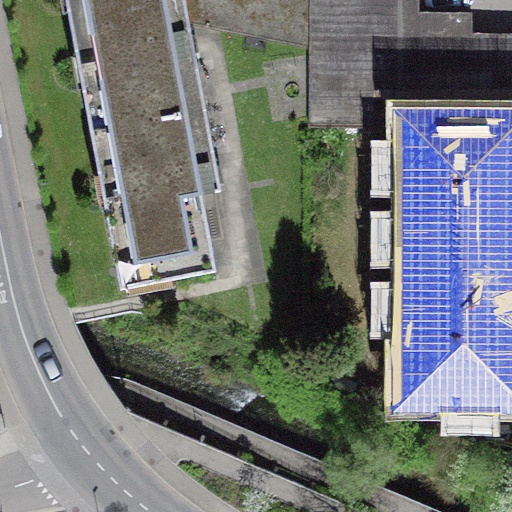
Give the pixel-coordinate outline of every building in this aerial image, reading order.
[(66,0),(92,132),(204,109),(187,20),(182,0),(66,0)] [(182,0),(187,20),(309,45),(309,0),(182,0)] [(405,115),(511,116),(511,33),(471,34),(471,12),(417,12),(417,0),(309,0),(309,45),(310,126),(405,127),(405,115)] [(204,109),(92,132),(120,288),(126,287),(125,281),(171,271),(173,277),(214,269),(199,193),(219,189),(204,109)] [(405,127),(403,260),(511,260),(511,116),(405,115),(405,127)] [(511,260),(403,260),(402,401),(511,401),(511,260)]
